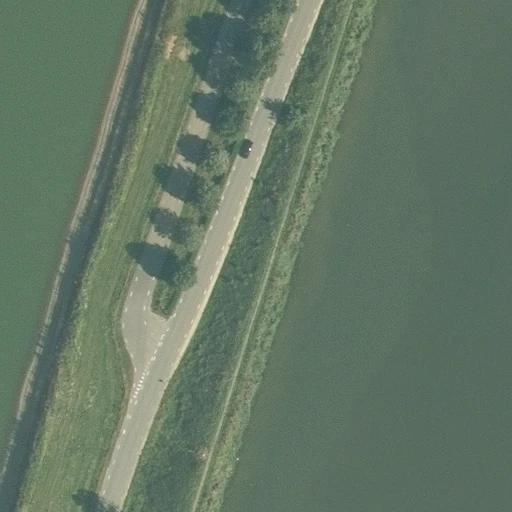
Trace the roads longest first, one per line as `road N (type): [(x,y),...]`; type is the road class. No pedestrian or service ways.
road 1 (tertiary): [(162,366),(308,0)]
road 2 (unclassified): [(162,366),(137,339),(137,303),(238,0)]
road 3 (tertiary): [(110,511),(162,366)]
